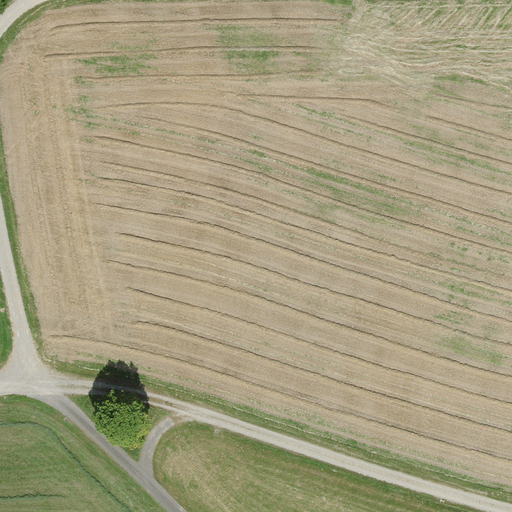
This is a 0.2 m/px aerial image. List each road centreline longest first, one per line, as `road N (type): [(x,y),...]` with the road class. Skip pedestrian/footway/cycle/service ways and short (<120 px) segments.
road 1 (track): [(506,511),(203,418),(109,395),(34,388)]
road 2 (track): [(34,388),(73,413),(175,511)]
road 3 (track): [(34,388),(0,228)]
